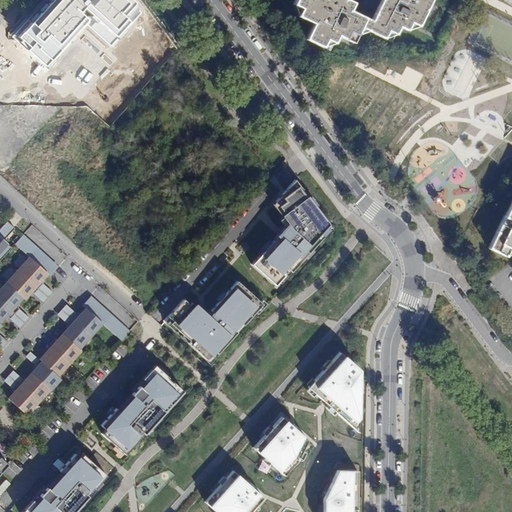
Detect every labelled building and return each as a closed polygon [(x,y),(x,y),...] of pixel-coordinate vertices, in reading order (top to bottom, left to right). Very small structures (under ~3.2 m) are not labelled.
[(44,0),(13,35),(46,68),(85,23),(110,44),(142,8),(132,0),(44,0)] [(382,0),(373,21),(350,10),(354,3),(348,0),(295,0),(294,4),(301,8),(298,16),(313,23),(306,39),(322,47),(326,40),(334,43),(337,36),(353,44),(361,28),(392,43),(399,28),(403,20),(412,24),(418,27),(431,0),(382,0)] [(403,20),(399,28),(408,32),(412,24),(403,20)] [(300,189),(293,180),(276,204),(284,216),(282,219),(290,226),(252,265),(274,286),(283,276),(281,273),(286,268),(290,273),(321,238),(318,234),(327,225),(302,192),(304,191),(302,187),(300,189)] [(511,200),(488,248),(505,256),(509,249),(511,250),(511,200)] [(0,229),(0,259),(11,247),(3,240),(14,228),(7,221),(0,229)] [(29,257),(47,273),(50,276),(57,268),(22,235),(14,244),(29,257)] [(17,270),(38,288),(43,283),(41,281),(42,279),(47,273),(29,257),(17,270)] [(5,282),(23,298),(25,296),(26,297),(31,292),(33,290),(35,291),(38,288),(17,270),(5,282)] [(0,288),(0,300),(14,314),(21,306),(20,305),(18,303),(19,301),(23,298),(5,282),(0,288)] [(261,304),(237,282),(215,304),(205,315),(190,302),(188,304),(183,299),(167,317),(172,321),(170,324),(189,341),(187,343),(206,360),(214,351),(217,354),(261,304)] [(44,302),(53,291),(44,283),(35,294),(44,302)] [(82,305),(86,308),(102,323),(121,340),(128,332),(90,297),(82,305)] [(0,322),(6,316),(8,314),(10,316),(12,317),(14,314),(0,300),(0,322)] [(70,318),(75,313),(66,304),(61,309),(70,318)] [(14,314),(24,323),(31,315),(21,306),(14,314)] [(75,313),(70,318),(90,336),(102,323),(86,308),(81,314),(79,316),(77,314),(75,313)] [(56,315),(66,323),(70,318),(61,309),(56,315)] [(24,323),(14,314),(12,317),(21,326),(24,323)] [(67,329),(62,334),(79,349),(90,336),(70,318),(66,323),(67,324),(69,326),(67,329)] [(48,345),(53,340),(43,330),(38,335),(48,345)] [(53,340),(48,345),(69,363),(81,350),(79,349),(62,334),(57,339),(55,342),(53,340)] [(44,350),(48,345),(38,335),(33,340),(44,350)] [(44,354),(39,360),(57,376),(69,363),(48,345),(44,350),(46,352),(44,354)] [(34,365),(39,360),(30,351),(25,356),(34,365)] [(338,353),(307,387),(357,433),(358,372),(338,353)] [(35,369),(31,373),(49,389),(50,390),(60,379),(57,376),(39,360),(34,365),(37,367),(35,369)] [(116,409),(114,408),(100,424),(105,429),(101,433),(125,455),(137,442),(134,439),(141,432),(144,434),(164,411),(161,409),(168,402),(170,404),(182,391),(183,392),(184,392),(166,376),(169,373),(159,365),(156,367),(154,365),(142,379),(143,380),(146,382),(140,388),(138,386),(135,388),(136,389),(125,400),(128,403),(123,408),(120,405),(116,409)] [(17,384),(20,381),(11,372),(8,375),(17,384)] [(17,384),(38,402),(49,389),(31,373),(25,380),(22,383),(20,381),(17,384)] [(12,389),(17,384),(8,375),(3,381),(12,389)] [(8,399),(26,415),(38,402),(17,384),(12,389),(15,391),(13,393),(8,399)] [(170,404),(168,402),(161,409),(164,411),(170,404)] [(306,441),(280,417),(252,448),(283,475),(295,462),(306,441)] [(144,434),(141,432),(134,439),(137,442),(144,434)] [(74,453),(58,470),(60,472),(56,476),(59,479),(54,483),(51,481),(41,493),(39,492),(37,494),(38,495),(40,497),(35,503),(33,501),(32,500),(21,511),(73,511),(88,496),(85,494),(92,486),(94,488),(106,475),(82,454),(79,458),(74,453)] [(0,473),(8,465),(0,457),(0,473)] [(249,511),(262,499),(231,471),(204,501),(215,511),(249,511)] [(355,511),(356,471),(335,471),(322,499),(321,511),(355,511)] [(5,480),(0,485),(0,494),(10,484),(5,480)]
